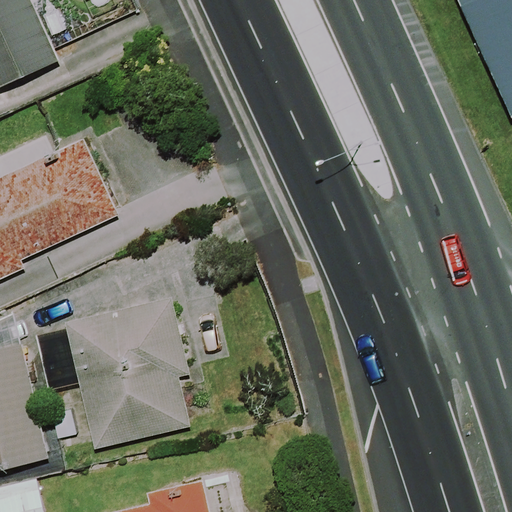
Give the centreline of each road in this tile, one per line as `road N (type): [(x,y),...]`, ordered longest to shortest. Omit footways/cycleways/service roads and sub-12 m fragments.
road 1 (trunk): [(392,343),(235,0)]
road 2 (trunk): [(351,0),(480,308)]
road 3 (trunk): [(450,511),(392,343)]
